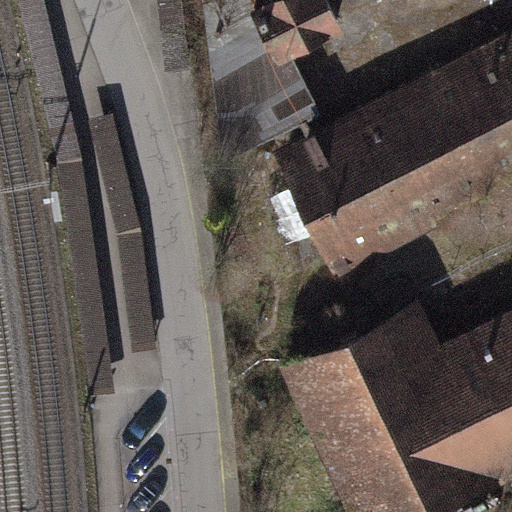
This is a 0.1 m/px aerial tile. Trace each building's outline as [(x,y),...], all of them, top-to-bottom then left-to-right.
[(46,0),(20,0),(59,159),(91,391),(116,387),(83,154),(46,0)] [(183,0),(159,0),(167,68),(190,68),(183,0)] [(215,0),(227,169),(326,120),(299,65),(354,38),(335,0),(215,0)] [(511,32),(326,120),(273,149),(331,268),(511,179),(511,32)] [(114,110),(89,115),(118,230),(133,348),(159,344),(143,224),(114,110)] [(413,311),(291,370),(359,511),(442,511),(511,478),(511,307),(430,347),(413,311)]
